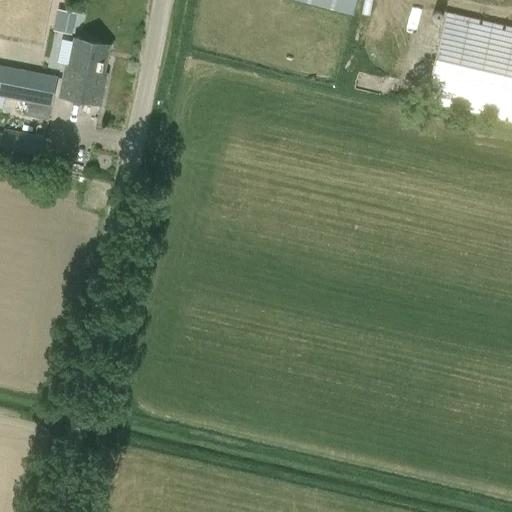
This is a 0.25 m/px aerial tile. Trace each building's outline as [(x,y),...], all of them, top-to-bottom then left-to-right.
[(298,0),(353,14),(356,0),(298,0)] [(60,7),(56,28),(74,31),(78,10),(60,7)] [(511,23),(453,12),(444,56),(511,70),(511,23)] [(109,73),(104,72),(110,46),(74,38),(69,65),(65,64),(58,96),(102,105),(109,73)] [(56,75),(0,64),(0,107),(2,108),(4,97),(29,102),(26,115),(48,119),(56,75)] [(0,160),(39,168),(44,140),(0,131),(0,160)]
